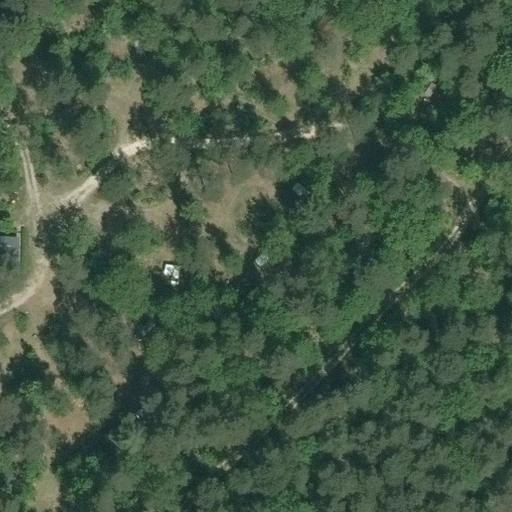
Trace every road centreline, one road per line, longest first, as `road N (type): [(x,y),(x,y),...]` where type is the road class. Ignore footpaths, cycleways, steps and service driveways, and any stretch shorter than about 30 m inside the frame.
road 1 (track): [(0,127),(44,142),(104,115),(203,133),(347,120),(370,125),(477,190)]
road 2 (track): [(511,138),(442,236),(195,511)]
road 3 (track): [(178,128),(105,175),(0,312)]
